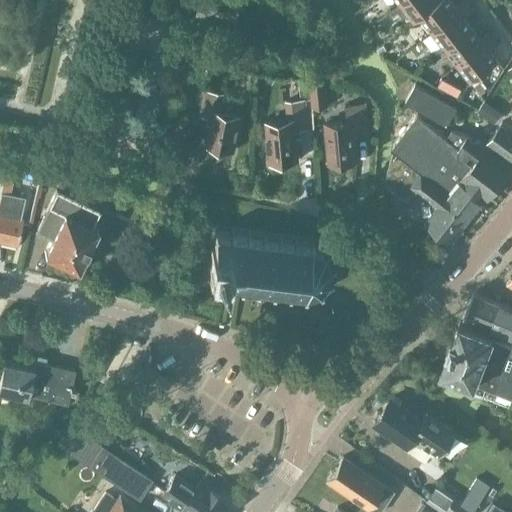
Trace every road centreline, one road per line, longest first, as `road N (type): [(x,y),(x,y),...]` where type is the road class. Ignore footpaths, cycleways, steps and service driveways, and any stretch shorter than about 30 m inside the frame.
road 1 (residential): [(318,396),(166,329),(0,287)]
road 2 (tertiary): [(318,396),(365,375),(511,212)]
road 3 (tertiary): [(262,511),(293,468),(303,419),(318,396)]
